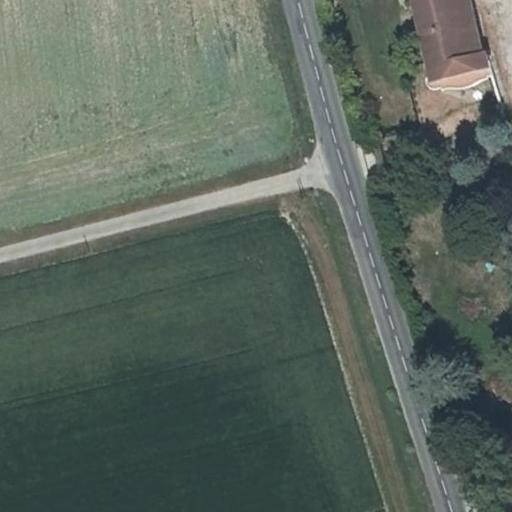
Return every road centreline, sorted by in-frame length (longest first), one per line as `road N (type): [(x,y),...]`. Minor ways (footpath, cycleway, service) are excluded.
road 1 (secondary): [(446,511),(342,173)]
road 2 (residential): [(0,261),(342,173)]
road 3 (secondary): [(342,173),(296,0)]
